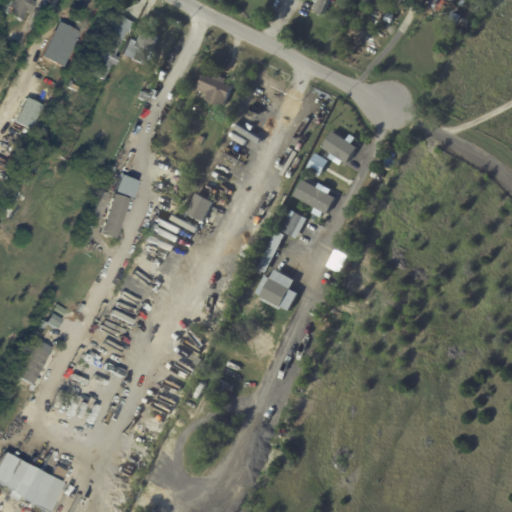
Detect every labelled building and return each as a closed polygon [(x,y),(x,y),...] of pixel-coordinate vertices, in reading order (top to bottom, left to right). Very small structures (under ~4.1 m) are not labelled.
[(28,0),(28,2),(19,22),(4,14),(10,0),(28,0)] [(312,17),(319,0),(329,0),(320,21),(312,17)] [(454,0),(452,4),(446,0),(440,0),(436,8),(424,1),(424,0),(454,0)] [(393,17),(390,25),(383,22),(387,14),(393,17)] [(453,14),(461,19),(456,28),(449,23),(447,27),(442,24),(445,19),(448,21),(452,14),(453,14)] [(117,16),(133,25),(128,36),(123,34),(111,57),(115,59),(111,67),(108,65),(99,82),(83,75),(113,15),(117,16)] [(378,46),(372,58),(363,53),(362,54),(342,44),(349,29),(355,33),(356,31),(360,33),(359,35),(370,40),(369,41),(378,45),(378,46)] [(123,51),(128,40),(137,44),(143,32),(158,39),(151,53),(156,56),(152,65),(147,63),(144,69),(129,61),(132,55),(123,51)] [(59,34),(73,41),(62,63),(46,56),(57,33),(59,34)] [(79,86),(75,93),(67,88),(71,81),(72,82),(77,73),(82,75),(76,85),(79,86)] [(218,77),(226,80),(224,85),(232,88),(223,109),(204,101),(207,96),(197,91),(203,75),(213,80),(215,75),(218,77)] [(357,147),(331,132),(322,148),(347,163),(357,147)] [(321,175),(328,160),(314,154),(307,169),(321,175)] [(109,192),(115,175),(133,181),(127,198),(109,192)] [(328,214),(337,195),(318,186),(317,188),(301,180),(293,198),(328,214)] [(115,231),(112,239),(97,234),(111,194),(126,199),(115,231)] [(199,196),(212,203),(203,222),(185,214),(195,194),(199,196)] [(306,220),(296,240),(283,233),(287,227),(284,225),(288,218),(291,219),(294,213),(306,220)] [(79,231),(89,236),(85,243),(75,237),(79,231)] [(282,235),(284,236),(265,274),(257,270),(276,232),(282,235)] [(288,278),(294,281),(289,290),(298,295),(289,312),(280,307),(279,308),(260,297),(255,294),(264,277),(270,279),(274,271),(288,278)] [(63,311),(58,319),(48,313),(54,304),(64,311),(63,311)] [(49,349),(46,355),(33,379),(17,371),(30,347),(33,340),(50,349),(49,349)] [(221,375),(226,363),(227,363),(228,363),(231,364),(230,365),(237,368),(231,382),(222,378),(223,376),(221,375)] [(244,381),(249,373),(255,377),(250,384),(244,381)] [(275,380),(284,386),(280,393),(271,387),(275,380)] [(59,481),(0,453),(0,488),(46,509),(59,481)] [(89,501),(97,507),(93,511),(91,511),(85,506),(89,501)]
